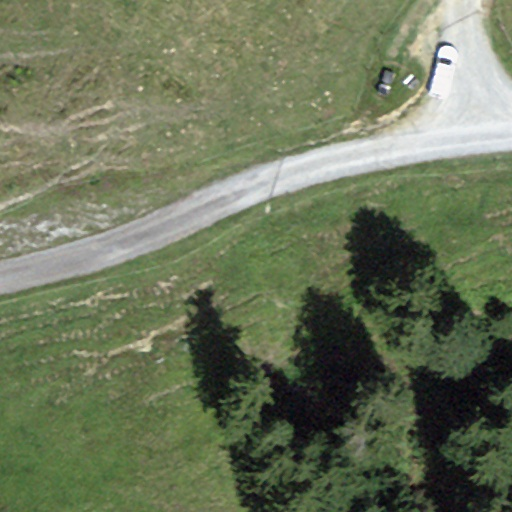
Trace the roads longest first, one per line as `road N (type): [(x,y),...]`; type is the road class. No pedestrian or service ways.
road 1 (track): [(0,280),(106,249),(269,184),(469,127)]
road 2 (track): [(469,127),(463,0)]
